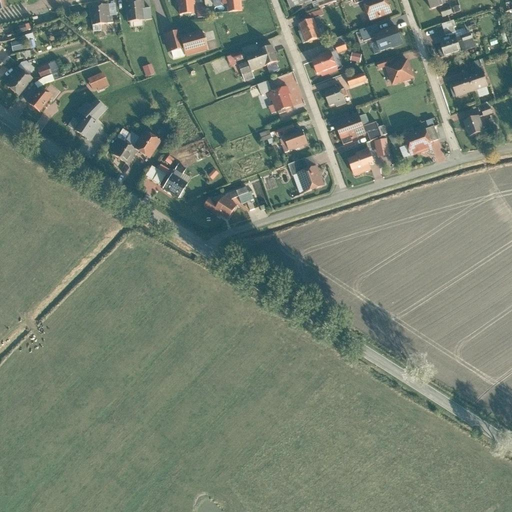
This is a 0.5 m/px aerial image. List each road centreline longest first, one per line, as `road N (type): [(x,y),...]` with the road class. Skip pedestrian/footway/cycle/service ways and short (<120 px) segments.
road 1 (tertiary): [(205,251),(511,444)]
road 2 (tertiary): [(0,115),(205,251)]
road 3 (residential): [(275,0),(345,196)]
road 4 (residential): [(459,160),(406,0)]
road 5 (residential): [(205,251),(224,236),(345,196)]
